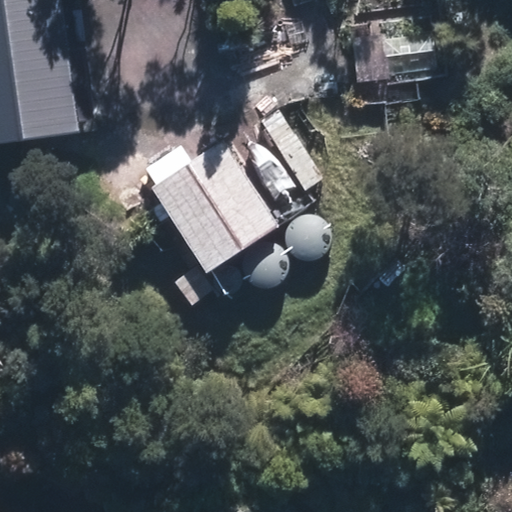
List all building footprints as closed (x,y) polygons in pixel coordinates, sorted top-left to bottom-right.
[(68,0),(0,0),(0,145),(131,127),(118,43),(75,48),(68,0)] [(437,33),(386,40),(390,74),(442,67),(437,33)] [(231,138),(156,184),(212,271),(285,223),(231,138)] [(108,224),(123,242),(151,222),(136,203),(108,224)] [(201,263),(180,280),(197,304),(219,287),(201,263)]
